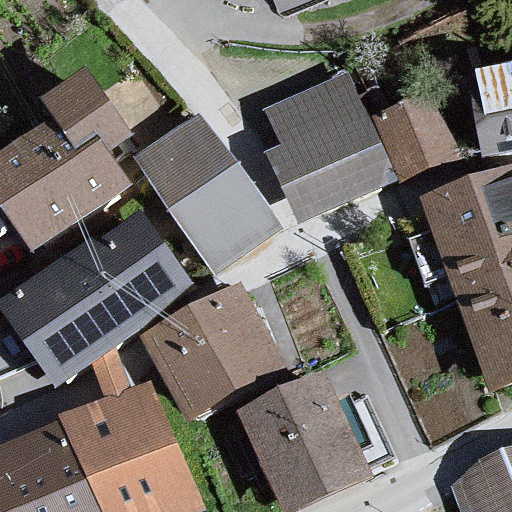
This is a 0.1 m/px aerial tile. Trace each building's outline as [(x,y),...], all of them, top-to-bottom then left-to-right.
[(50,115),(0,148),(0,205),(30,250),(130,182),(116,162),(137,148),(128,136),(133,133),(86,64),(37,97),(50,115)] [(511,64),(474,69),(485,149),(511,145),(511,64)] [(437,87),(373,111),(397,177),(461,154),(437,87)] [(280,171),(309,229),(393,188),(347,94),(283,126),(300,161),(280,171)] [(283,226),(201,111),(133,156),(215,276),(283,226)] [(511,193),(430,221),(490,406),(511,398),(511,193)] [(0,309),(57,387),(195,285),(141,210),(101,239),(95,231),(0,298),(0,309)] [(240,281),(138,335),(142,342),(185,423),(288,373),(243,286),(240,281)] [(210,511),(149,377),(0,439),(0,511),(210,511)] [(329,393),(239,434),(274,511),(311,511),(371,485),(329,393)] [(511,511),(511,453),(452,477),(465,511),(511,511)]
